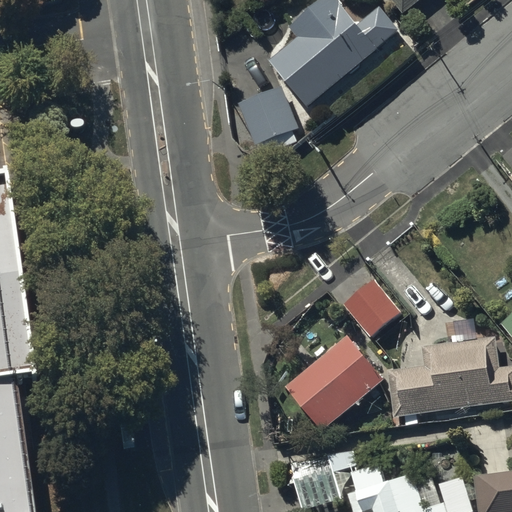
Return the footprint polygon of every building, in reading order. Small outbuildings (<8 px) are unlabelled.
[(16,0),(0,0),(0,12),(18,10),(16,0)] [(312,116),(402,37),(383,14),(363,32),(334,0),(294,36),(301,44),(272,70),(312,116)] [(390,0),(407,19),(429,0),(390,0)] [(241,110),(260,154),(278,146),(281,154),(300,146),(296,137),(302,134),(284,91),(241,110)] [(0,511),(35,511),(21,412),(43,409),(10,184),(0,185),(0,511)] [(493,280),(511,265),(511,245),(484,268),(493,280)] [(404,318),(377,285),(346,310),(374,343),(404,318)] [(511,324),(502,332),(511,343),(511,324)] [(352,344),(290,396),(327,439),(388,387),(352,344)] [(420,422),(511,407),(511,371),(501,373),(499,357),(491,357),(489,344),(426,352),(427,373),(390,377),(397,425),(408,423),(408,430),(420,429),(420,422)] [(463,440),(424,452),(431,476),(470,464),(463,440)] [(376,453),(321,462),(329,490),(382,474),(376,453)] [(426,511),(415,477),(357,496),(361,511),(442,511),(440,506),(426,511)] [(511,511),(511,479),(477,485),(480,511),(511,511)]
